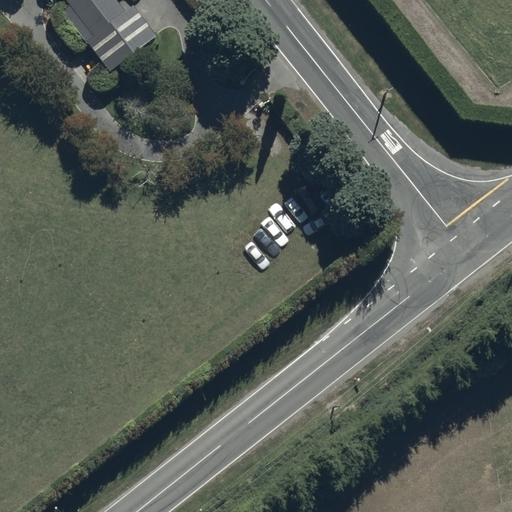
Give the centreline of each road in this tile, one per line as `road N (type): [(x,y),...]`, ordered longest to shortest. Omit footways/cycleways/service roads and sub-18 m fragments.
road 1 (tertiary): [(467,251),(137,511)]
road 2 (tertiary): [(265,0),(467,251)]
